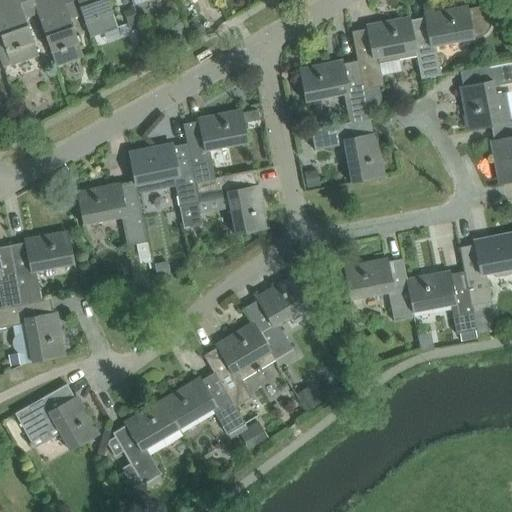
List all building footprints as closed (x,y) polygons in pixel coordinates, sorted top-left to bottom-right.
[(36,13),(32,0),(0,0),(0,35),(10,65),(38,55),(24,17),(36,13)] [(69,18),(81,14),(82,14),(77,0),(32,0),(36,13),(55,66),(83,56),(69,18)] [(124,25),(117,27),(107,0),(77,0),(82,14),(81,14),(89,37),(103,32),(106,43),(128,36),(124,25)] [(474,38),(473,34),(477,34),(480,32),(483,30),(485,27),(486,23),(486,19),(484,10),(485,10),(484,6),(468,9),(438,15),(438,17),(429,19),(429,16),(408,20),(415,57),(416,57),(419,79),(441,75),(437,58),(475,49),(474,38)] [(140,27),(133,7),(123,11),(130,31),(140,27)] [(378,64),(415,57),(408,20),(380,26),(381,28),(371,30),(371,28),(351,31),(357,61),(356,61),(367,119),(369,118),(367,107),(370,105),(373,102),(375,99),(377,96),(378,92),(378,88),(378,87),(383,86),(378,64)] [(511,60),(459,71),(463,91),(466,91),(468,100),(465,100),(471,130),(490,126),(509,121),(504,93),(494,95),(492,86),(511,82),(511,60)] [(349,122),(367,119),(356,61),(338,65),(338,67),(329,69),(329,66),(299,72),(305,101),(343,94),(349,122)] [(203,120),(183,124),(187,144),(194,183),(213,179),(213,178),(215,178),(209,150),(247,142),(244,125),(260,122),(257,110),(242,113),(212,119),(212,121),(203,123),(203,120)] [(344,145),(351,183),(381,177),(375,147),(372,148),(370,139),(373,138),(369,118),(367,119),(349,122),(310,130),(314,151),(344,145)] [(511,120),(509,121),(490,126),(494,145),(497,145),(498,154),(496,154),(502,184),(511,181),(511,120)] [(159,149),(129,155),(134,183),(135,185),(152,181),(154,193),(175,189),(183,230),(202,226),(197,203),(194,183),(187,144),(168,147),(168,150),(159,152),(159,149)] [(213,179),(194,183),(197,203),(227,197),(235,235),(265,229),(259,199),(256,200),(254,191),(257,190),(253,170),(215,178),(213,178),(213,179)] [(147,242),(135,185),(134,183),(115,187),(116,190),(107,192),(106,189),(77,195),(82,225),(121,217),(127,246),(147,242)] [(20,303),(41,299),(35,271),(74,264),(68,234),(38,240),(39,242),(30,244),(29,241),(9,245),(20,303)] [(485,273),(511,267),(511,237),(488,242),(489,244),(480,246),(479,243),(459,247),(464,271),(475,330),(476,330),(475,322),(501,316),(498,301),(491,302),(485,273)] [(0,301),(1,307),(20,303),(9,245),(0,247),(0,301)] [(393,321),(411,318),(401,259),(382,262),(383,265),(374,267),(374,264),(344,270),(349,299),(388,292),(393,321)] [(475,330),(464,271),(445,275),(445,278),(436,279),(436,277),(407,282),(402,259),(401,259),(411,318),(414,317),(413,312),(450,305),(456,334),(475,330)] [(295,356),(291,350),(292,349),(277,323),(310,303),(295,277),(269,293),(270,295),(262,300),(261,298),(244,308),(254,325),(253,326),(273,360),(277,367),(295,356)] [(26,363),(61,357),(56,326),(53,327),(51,318),(54,318),(50,297),(41,299),(20,303),(1,307),(0,306),(0,328),(19,325),(20,333),(19,334),(18,334),(16,335),(15,337),(14,338),(13,340),(13,341),(13,343),(13,345),(13,347),(14,348),(15,350),(16,351),(18,352),(19,353),(21,353),(23,353),(24,353),(26,363)] [(242,379),(273,360),(253,326),(228,340),(230,343),(222,347),(221,345),(203,355),(213,373),(212,373),(246,428),(247,428),(235,407),(251,396),(242,379)] [(428,328),(417,330),(419,345),(430,343),(428,328)] [(229,438),(246,428),(212,373),(197,383),(198,385),(190,389),(189,387),(162,403),(177,429),(212,409),(227,434),(229,438)] [(60,434),(70,451),(96,436),(81,410),(79,411),(74,403),(77,402),(67,384),(14,413),(34,448),(60,434)] [(310,386),(295,395),(306,412),(321,403),(310,386)] [(145,448),(177,429),(162,403),(138,418),(139,420),(131,425),(130,422),(112,433),(114,436),(108,440),(107,445),(114,457),(123,451),(130,464),(121,469),(134,490),(145,483),(147,487),(161,479),(158,475),(160,474),(145,448)] [(237,434),(248,451),(268,438),(257,421),(237,434)]
